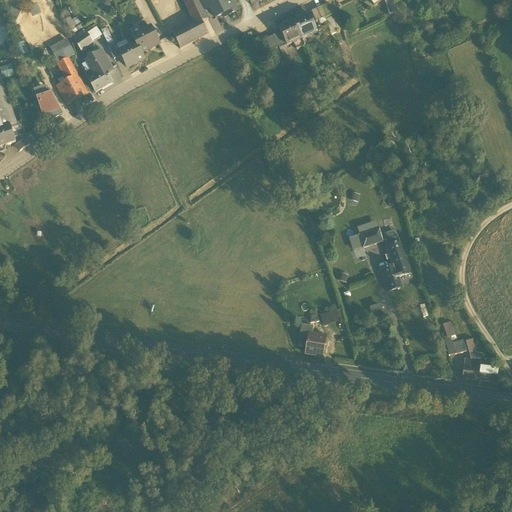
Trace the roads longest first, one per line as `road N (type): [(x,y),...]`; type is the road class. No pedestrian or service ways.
road 1 (tertiary): [(0,323),(511,400)]
road 2 (residential): [(0,175),(125,86),(294,0)]
road 3 (unclassified): [(511,377),(456,287),(476,224),(511,205)]
